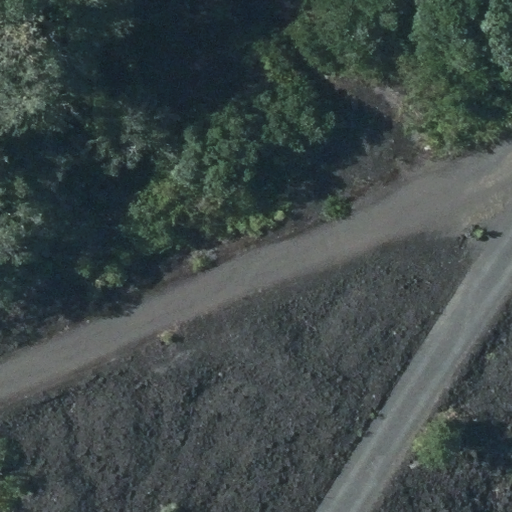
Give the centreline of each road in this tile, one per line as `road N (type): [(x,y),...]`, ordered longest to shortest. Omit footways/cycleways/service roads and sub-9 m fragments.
road 1 (track): [(0,375),(511,149)]
road 2 (track): [(511,234),(338,511)]
